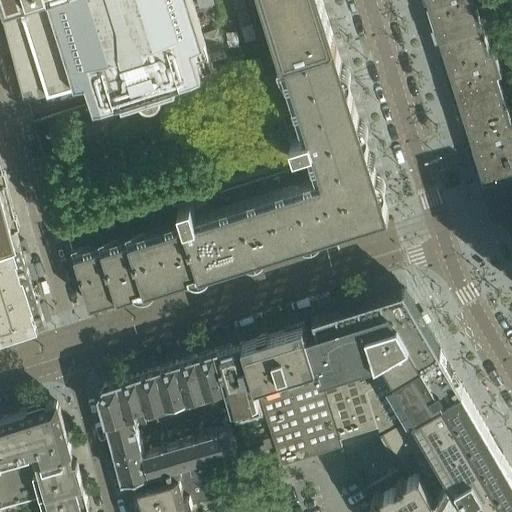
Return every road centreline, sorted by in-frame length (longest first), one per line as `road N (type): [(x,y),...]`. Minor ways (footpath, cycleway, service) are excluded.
road 1 (residential): [(447,246),(76,363)]
road 2 (residential): [(0,80),(76,363)]
road 3 (residential): [(447,246),(368,0)]
road 4 (residential): [(116,511),(76,363)]
road 5 (residential): [(511,372),(447,246)]
